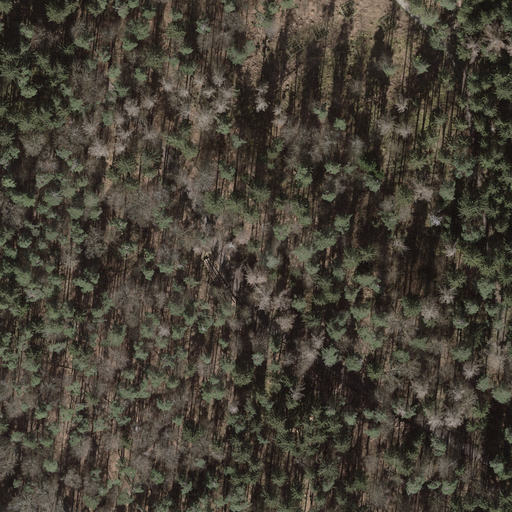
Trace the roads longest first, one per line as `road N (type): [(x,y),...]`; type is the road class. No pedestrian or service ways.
road 1 (track): [(0,13),(47,31),(94,73),(167,171),(250,309),(289,342),(511,477)]
road 2 (track): [(511,382),(472,111),(453,51)]
